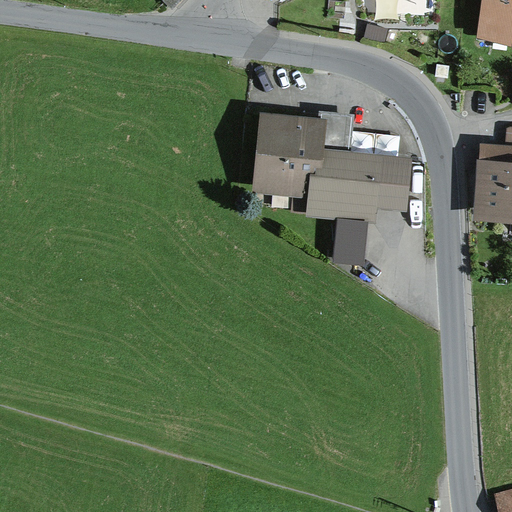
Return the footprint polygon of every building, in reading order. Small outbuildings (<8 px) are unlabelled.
[(511,0),(489,0),(486,26),(511,29),(511,0)] [(348,155),(351,118),(321,115),(319,127),(313,187),(311,212),(371,218),(372,203),(404,206),(408,161),(348,155)] [(270,122),(264,182),(313,187),(319,127),(270,122)] [(485,209),(511,210),(511,128),(509,128),(508,149),(489,147),(485,209)] [(334,268),(366,269),(368,225),(336,224),(334,268)]
